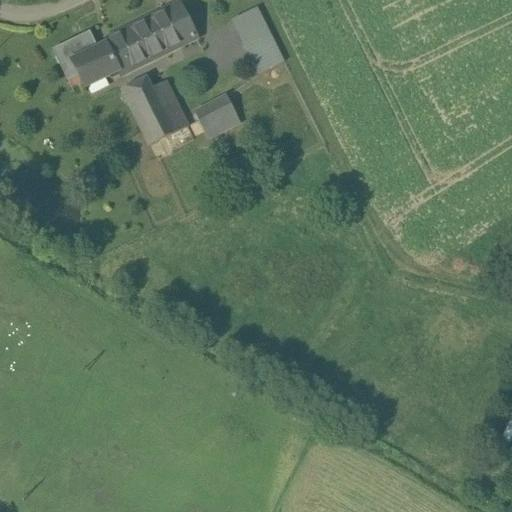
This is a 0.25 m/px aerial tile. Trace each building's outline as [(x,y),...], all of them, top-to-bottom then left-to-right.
[(195,0),(188,0),(109,39),(111,43),(124,70),(118,73),(120,77),(122,76),(128,89),(123,91),(150,146),(188,128),(161,72),(146,79),(140,67),(211,32),(195,0)] [(258,75),(286,63),(261,7),(234,19),(258,75)] [(89,34),(54,51),(69,82),(79,76),(72,62),(97,50),(89,34)] [(97,50),(72,62),(79,76),(86,89),(118,73),(124,70),(111,43),(97,50)] [(240,91),(195,113),(213,150),(258,128),(240,91)]
